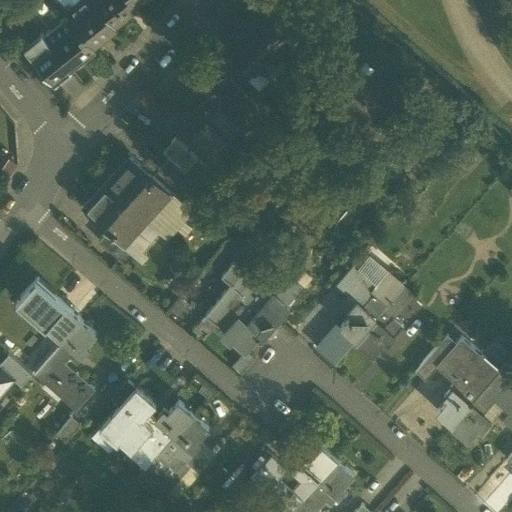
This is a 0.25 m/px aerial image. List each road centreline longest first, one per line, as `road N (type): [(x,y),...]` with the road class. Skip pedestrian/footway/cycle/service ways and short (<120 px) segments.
road 1 (residential): [(21,212),(254,406),(313,370),(473,511)]
road 2 (residential): [(70,144),(215,0)]
